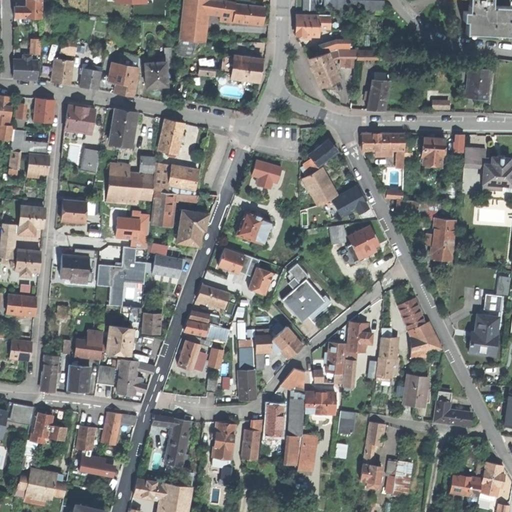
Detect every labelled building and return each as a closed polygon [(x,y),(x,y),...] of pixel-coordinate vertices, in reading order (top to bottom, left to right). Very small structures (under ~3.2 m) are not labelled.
[(41,18),(41,0),(25,0),(26,6),(14,6),(14,17),(25,17),(41,18)] [(196,42),(202,43),(206,12),(234,16),(233,21),(263,25),(264,18),(265,8),(235,4),(235,2),(220,0),(184,0),(180,40),(196,42)] [(303,0),(303,11),(317,11),(317,0),(303,0)] [(323,0),(324,11),(385,13),(384,0),(323,0)] [(471,0),(471,5),(470,5),(470,11),(464,11),(464,16),(464,20),(467,20),(466,32),(510,34),(511,6),(491,6),(491,0),(471,0)] [(330,28),(331,14),(318,14),(318,15),(297,15),(296,34),(305,35),(305,38),(308,38),(311,38),(311,35),(319,35),(319,28),(330,28)] [(314,46),(317,54),(332,49),(332,50),(338,48),(350,49),(350,38),(343,37),(314,46)] [(40,39),(33,39),(32,54),(39,54),(40,39)] [(194,58),(196,42),(180,40),(179,56),(194,58)] [(60,53),(75,55),(76,47),(61,45),(60,53)] [(163,48),(164,62),(165,62),(165,69),(173,68),(171,48),(163,48)] [(331,58),(339,56),(338,49),(328,52),(331,58)] [(357,50),(338,49),(339,56),(341,56),(347,56),(346,66),(355,67),(356,56),(357,50)] [(320,87),(339,79),(331,58),(328,52),(309,59),(312,68),(311,68),(313,73),(314,72),(316,77),(320,87)] [(98,89),(104,55),(94,53),(93,58),(98,59),(97,66),(84,64),(83,68),(80,86),(84,86),(98,89)] [(31,60),(31,55),(23,54),(23,57),(23,59),(13,59),(13,78),(37,79),(38,60),(31,60)] [(220,72),(231,73),(233,56),(223,55),(220,72)] [(124,65),(139,68),(139,58),(126,56),(124,65)] [(262,60),(233,56),(231,73),(230,78),(260,82),(262,66),(262,60)] [(57,82),(70,84),(73,61),(55,58),(51,81),(57,82)] [(167,85),(165,69),(165,62),(164,62),(145,63),(146,87),(154,86),(167,85)] [(133,96),(139,68),(124,65),(113,63),(109,80),(117,81),(115,92),(121,94),(133,96)] [(488,87),(487,87),(488,79),(489,79),(491,69),(470,67),(466,96),(478,98),(487,99),(488,87)] [(375,109),(383,110),(389,80),(372,80),(370,91),(365,90),(363,99),(368,100),(366,109),(375,109)] [(0,138),(11,140),(13,129),(13,126),(13,125),(8,125),(12,96),(4,95),(0,94),(0,123),(1,124),(0,128),(0,138)] [(34,120),(52,122),(55,100),(44,99),(35,98),(34,120)] [(15,117),(23,118),(25,103),(17,102),(15,117)] [(64,129),(91,134),(95,109),(85,107),(68,104),(64,129)] [(109,143),(130,147),(136,112),(128,110),(115,108),(109,143)] [(22,127),(23,119),(15,118),(13,125),(13,126),(22,127)] [(157,150),(176,154),(184,123),(176,121),(165,118),(157,150)] [(46,154),(48,142),(37,141),(24,140),(25,130),(13,129),(11,140),(10,151),(11,151),(17,151),(46,154)] [(404,132),(361,133),(361,141),(361,150),(374,150),(374,156),(391,156),(391,150),(397,150),(395,168),(401,168),(401,151),(404,132)] [(423,157),(422,160),(425,165),(438,165),(441,163),(441,158),(442,158),(445,138),(432,137),(424,137),(421,157),(423,157)] [(303,163),(308,174),(318,168),(317,166),(321,162),(325,159),(337,150),(333,145),(328,138),(308,154),(310,157),(303,163)] [(485,148),(464,147),(463,166),(482,167),(481,188),(500,189),(501,184),(511,185),(511,183),(511,182),(511,160),(509,160),(507,157),(504,157),(501,160),(499,159),(497,159),(495,156),(493,156),(490,158),(484,158),(485,148)] [(99,150),(84,148),(80,170),(95,173),(99,150)] [(16,169),(17,151),(11,151),(9,168),(16,169)] [(49,155),(29,153),(27,176),(38,177),(38,173),(47,174),(48,165),(49,155)] [(138,174),(153,176),(154,164),(154,158),(140,156),(138,174)] [(281,167),(256,160),(251,175),(259,177),(256,185),(270,189),(272,181),(276,183),(281,167)] [(151,190),(153,176),(138,174),(128,174),(129,165),(109,163),(106,201),(136,204),(136,198),(150,199),(151,190)] [(168,192),(168,186),(171,166),(154,164),(153,176),(151,190),(154,191),(168,192)] [(168,186),(195,190),(197,171),(171,166),(168,186)] [(308,174),(302,178),(317,205),(334,195),(318,168),(308,174)] [(358,186),(332,200),(341,216),(356,208),(358,213),(368,208),(364,201),(361,195),(363,194),(358,186)] [(385,198),(395,199),(401,200),(401,192),(382,190),(385,198)] [(171,201),(172,193),(168,192),(154,191),(150,223),(169,225),(171,201)] [(186,193),(172,193),(171,201),(186,201),(186,193)] [(196,202),(197,194),(194,194),(186,193),(186,201),(196,202)] [(60,220),(85,222),(87,201),(80,201),(62,199),(60,220)] [(425,217),(434,218),(435,210),(459,212),(460,206),(401,200),(395,199),(394,213),(415,214),(415,213),(426,214),(425,217)] [(42,226),(44,208),(21,206),(19,232),(34,234),(34,228),(35,226),(42,226)] [(176,241),(198,245),(200,229),(203,230),(205,218),(206,214),(181,209),(176,241)] [(264,218),(258,216),(252,213),(245,211),(240,222),(236,234),(261,244),(270,221),(264,219),(264,218)] [(430,258),(450,260),(454,220),(434,218),(432,235),(425,234),(425,239),(424,243),(431,244),(430,258)] [(12,235),(14,223),(3,223),(0,246),(0,248),(11,249),(11,243),(14,244),(15,236),(12,235)] [(344,239),(342,225),(328,227),(330,241),(344,239)] [(351,243),(345,246),(348,252),(354,249),(356,254),(357,255),(358,258),(374,250),(372,247),(377,244),(372,234),(368,226),(347,236),(351,243)] [(166,254),(168,245),(155,243),(153,252),(166,254)] [(114,265),(98,264),(96,284),(109,286),(108,303),(121,304),(123,281),(143,283),(145,272),(146,262),(134,261),(136,248),(123,246),(121,263),(121,266),(114,265)] [(10,258),(11,249),(0,248),(0,256),(1,257),(0,262),(8,262),(8,257),(10,258)] [(16,261),(15,267),(15,269),(20,269),(31,270),(38,271),(40,251),(17,249),(16,261)] [(80,256),(89,257),(93,257),(94,250),(80,249),(80,256)] [(237,272),(238,271),(243,256),(223,249),(218,265),(232,270),(237,272)] [(182,259),(156,253),(154,263),(152,273),(178,278),(182,259)] [(243,256),(238,271),(253,277),(256,267),(259,259),(244,254),(243,256)] [(87,273),(89,257),(80,256),(62,255),(60,276),(71,277),(70,278),(70,280),(87,282),(87,280),(87,273)] [(154,263),(146,262),(145,272),(151,273),(152,273),(154,263)] [(293,289),(305,279),(308,276),(296,263),(287,271),(291,274),(288,277),(290,280),(287,282),(293,289)] [(272,272),(256,267),(253,277),(251,280),(248,289),(264,294),(272,272)] [(509,279),(497,278),(495,294),(484,293),(482,309),(486,310),(486,316),(476,314),(473,333),(470,332),(469,345),(468,352),(493,355),(496,335),(495,335),(497,321),(498,321),(502,296),(506,296),(509,279)] [(324,301),(322,298),(305,279),(293,289),(281,299),(301,321),(307,315),(324,301)] [(196,299),(208,302),(207,305),(211,306),(214,307),(215,304),(224,307),(229,292),(201,283),(196,299)] [(21,284),(20,295),(29,296),(30,285),(21,284)] [(20,295),(8,294),(6,312),(19,314),(34,315),(36,296),(29,296),(20,295)] [(324,301),(307,315),(311,319),(327,304),(329,303),(323,297),(322,298),(324,301)] [(409,330),(425,323),(414,298),(398,305),(404,317),(409,330)] [(129,321),(137,322),(138,312),(141,312),(141,307),(121,305),(121,311),(129,312),(129,321)] [(66,316),(67,307),(57,306),(56,315),(66,316)] [(191,310),(187,319),(217,326),(219,317),(191,310)] [(143,313),(142,332),(159,333),(159,325),(160,313),(143,313)] [(184,327),(183,330),(191,332),(211,337),(225,340),(229,328),(217,326),(187,319),(184,327)] [(271,328),(276,334),(283,328),(278,322),(271,328)] [(365,343),(371,343),(372,337),(372,332),(366,332),(367,323),(349,322),(347,350),(346,350),(342,388),(351,388),(353,367),(354,367),(356,352),(364,352),(365,343)] [(427,322),(425,323),(409,330),(410,337),(411,356),(441,348),(427,322)] [(109,325),(105,351),(129,354),(129,348),(130,348),(132,347),(132,345),(133,342),(132,340),(131,340),(132,328),(109,325)] [(276,334),(271,340),(280,349),(288,358),(302,344),(286,326),(283,328),(276,334)] [(63,339),(62,352),(99,356),(101,342),(101,341),(102,332),(87,330),(86,340),(75,339),(75,340),(63,339)] [(271,349),(271,348),(271,340),(271,335),(265,335),(265,330),(257,331),(257,336),(255,336),(256,369),(263,369),(262,350),(271,349)] [(208,346),(211,337),(191,332),(188,340),(208,346)] [(392,357),(392,337),(380,337),(378,357),(376,375),(389,376),(390,357),(392,357)] [(20,358),(29,359),(31,341),(11,339),(9,357),(20,358)] [(197,351),(199,344),(185,340),(181,353),(177,365),(191,369),(195,357),(198,358),(200,352),(197,351)] [(278,351),(280,349),(271,340),(271,348),(275,353),(278,351)] [(334,373),(342,374),(345,343),(341,343),(329,342),(328,354),(327,362),(326,372),(330,373),(334,373)] [(208,366),(218,368),(222,350),(213,347),(208,366)] [(252,347),(251,347),(239,348),(240,370),(253,369),(252,347)] [(60,366),(57,366),(57,356),(44,355),(40,389),(46,390),(54,391),(56,372),(59,372),(60,366)] [(133,389),(143,392),(146,385),(139,382),(140,379),(140,376),(134,375),(135,367),(152,370),(154,365),(135,361),(116,358),(115,367),(119,368),(117,392),(132,394),(133,389)] [(86,391),(89,367),(68,364),(66,389),(77,390),(86,391)] [(112,385),(114,367),(99,365),(96,383),(112,385)] [(253,369),(240,370),(239,370),(240,379),(241,400),(255,399),(253,369)] [(291,389),(303,393),(304,371),(293,369),(280,385),(291,389)] [(322,371),(313,372),(314,383),(322,383),(322,371)] [(342,383),(342,374),(334,373),(333,383),(342,383)] [(402,403),(423,407),(425,396),(428,377),(408,374),(406,384),(405,384),(402,403)] [(205,391),(216,392),(217,379),(207,378),(205,391)] [(289,433),(301,434),(303,393),(291,389),(289,433)] [(434,420),(469,425),(471,412),(460,411),(449,409),(452,392),(438,390),(434,420)] [(335,393),(304,392),(304,411),(320,411),(334,412),(335,393)] [(265,434),(281,435),(282,415),(283,405),(267,404),(265,434)] [(45,435),(51,437),(54,424),(50,423),(52,414),(45,412),(37,411),(33,432),(33,433),(45,435)] [(107,411),(101,442),(114,444),(115,439),(118,423),(128,424),(129,415),(115,413),(107,411)] [(337,432),(352,433),(353,419),(354,413),(340,411),(337,432)] [(163,462),(180,466),(182,457),(185,457),(185,454),(182,454),(190,420),(154,415),(152,423),(165,425),(172,426),(168,441),(163,462)] [(251,429),(260,430),(261,431),(261,419),(252,420),(251,429)] [(366,443),(372,444),(380,445),(382,434),(384,424),(370,421),(366,443)] [(215,434),(214,440),(213,452),(217,451),(216,465),(224,466),(222,477),(229,478),(232,460),(230,459),(235,424),(217,422),(215,434)] [(65,426),(54,424),(51,437),(63,439),(65,426)] [(90,450),(94,428),(80,426),(75,447),(86,449),(90,450)] [(256,459),(260,430),(251,429),(244,429),(244,434),(241,458),(256,459)] [(43,442),(45,435),(33,433),(33,432),(31,431),(29,439),(43,442)] [(297,462),(301,434),(289,433),(286,461),(297,462)] [(313,435),(301,434),(297,462),(296,469),(308,471),(313,435)] [(369,460),(372,444),(366,443),(364,459),(369,460)] [(335,456),(344,457),(346,445),(337,444),(335,456)] [(105,457),(89,454),(90,450),(86,449),(85,454),(81,453),(78,470),(105,475),(107,463),(104,462),(105,457)] [(20,469),(36,465),(36,455),(23,453),(20,469)] [(389,475),(395,476),(397,461),(388,459),(386,474),(389,475)] [(413,463),(397,461),(395,476),(392,493),(407,495),(413,463)] [(478,497),(490,500),(491,494),(496,495),(498,485),(502,486),(505,474),(501,473),(503,465),(496,463),(485,461),(481,480),(478,497)] [(114,464),(107,463),(105,475),(112,476),(114,469),(114,464)] [(367,481),(377,482),(378,483),(381,466),(374,465),(368,464),(363,463),(360,479),(367,481)] [(65,480),(60,480),(44,476),(40,476),(20,472),(17,488),(27,490),(25,501),(43,504),(45,493),(62,497),(65,480)] [(186,511),(190,486),(192,473),(186,472),(184,485),(161,481),(161,482),(136,478),(132,495),(164,500),(163,509),(162,511),(186,511)] [(392,493),(395,476),(389,475),(387,492),(392,493)] [(459,476),(452,475),(449,491),(456,492),(477,496),(480,480),(476,479),(464,477),(459,476)] [(496,511),(507,511),(509,505),(498,503),(496,511)]
